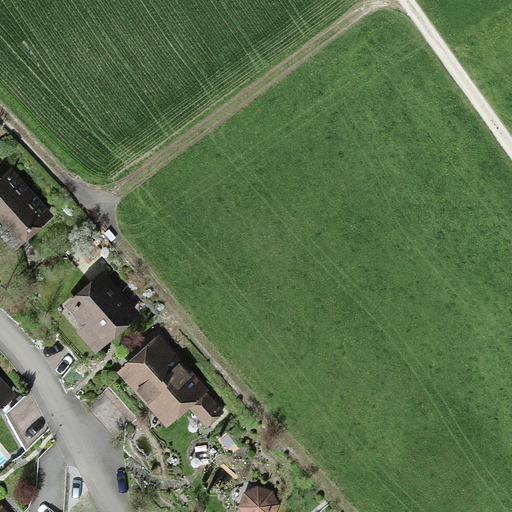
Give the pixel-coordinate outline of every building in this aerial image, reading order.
[(42,220),(8,179),(0,186),(0,227),(13,244),(42,220)] [(132,324),(99,285),(67,312),(101,351),(132,324)] [(201,395),(158,346),(123,376),(167,425),(201,395)] [(0,387),(0,406),(9,399),(0,387)] [(246,506),(246,511),(271,511),(272,511),(271,503),(266,496),(257,495),(250,498),(246,506)]
